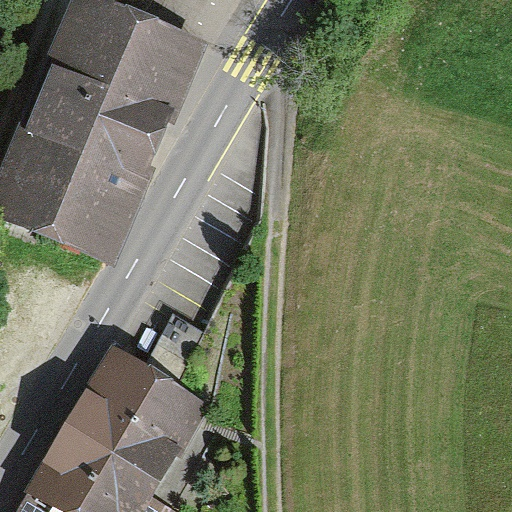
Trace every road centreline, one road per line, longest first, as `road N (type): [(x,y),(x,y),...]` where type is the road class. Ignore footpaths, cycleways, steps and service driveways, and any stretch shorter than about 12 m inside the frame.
road 1 (tertiary): [(0,488),(291,0)]
road 2 (track): [(271,511),(283,138),(278,93),(253,58)]
